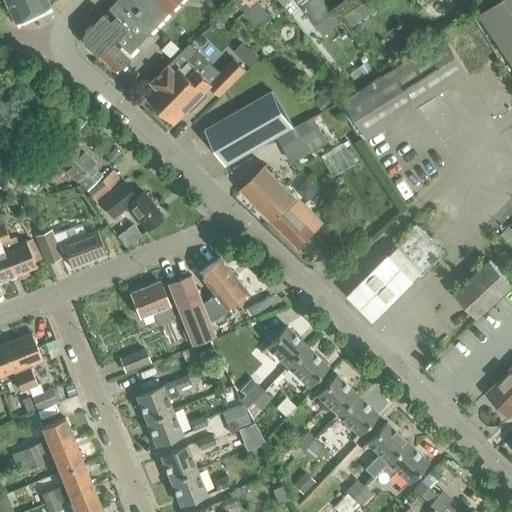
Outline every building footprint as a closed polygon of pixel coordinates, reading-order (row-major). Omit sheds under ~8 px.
[(32,12),(49,4),(47,0),(4,0),(15,21),(32,12)] [(129,56),(182,0),(117,0),(86,33),(86,38),(86,42),(118,72),(132,58),(129,56)] [(227,0),(206,0),(214,11),(227,0)] [(269,16),(256,0),(233,0),(241,10),(243,9),(256,26),(269,16)] [(295,0),(316,26),(332,13),(321,0),(295,0)] [(511,0),(501,0),(479,15),(511,63),(511,0)] [(354,2),(338,11),(349,28),(364,18),(354,2)] [(343,101),(367,138),(468,74),(497,55),(471,14),(441,33),(444,37),(343,101)] [(163,49),(173,59),(181,49),(171,40),(163,49)] [(244,71),(233,60),(221,72),(191,43),(168,66),(169,66),(143,92),(174,122),(210,87),(219,96),(244,71)] [(248,52),(239,61),(247,70),(257,61),(248,52)] [(367,62),(358,67),(363,76),(372,70),(367,62)] [(231,164),(277,137),(299,125),(279,90),(211,129),(231,164)] [(323,92),(314,102),(323,111),(332,101),(323,92)] [(311,118),(299,125),(277,137),(291,162),(326,143),(311,118)] [(39,173),(53,158),(87,191),(103,176),(91,164),(94,161),(71,139),(67,143),(61,137),(32,156),(33,159),(8,174),(7,172),(0,176),(0,181),(4,189),(14,184),(15,185),(38,171),(39,173)] [(345,141),(323,153),(335,174),(357,161),(345,141)] [(299,250),(324,225),(266,167),(242,192),(299,250)] [(112,169),(101,180),(109,190),(121,181),(112,169)] [(111,217),(127,205),(145,229),(162,216),(142,191),(135,197),(122,180),(121,181),(109,190),(97,199),(111,217)] [(0,213),(0,236),(15,274),(35,266),(25,239),(9,246),(7,238),(10,237),(4,222),(0,213)] [(399,251),(422,275),(445,254),(418,225),(395,246),(399,251)] [(61,242),(71,266),(105,253),(96,228),(61,242)] [(34,236),(44,263),(60,257),(50,230),(34,236)] [(0,279),(15,274),(0,236),(0,279)] [(377,323),(422,275),(399,251),(352,297),(377,323)] [(219,259),(199,275),(214,295),(202,304),(212,317),(244,291),(219,259)] [(477,319),(511,286),(511,284),(490,261),(454,294),(477,319)] [(214,335),(189,274),(165,283),(176,311),(177,311),(184,329),(182,330),(178,320),(169,324),(177,344),(185,340),(186,342),(189,340),(190,345),(214,335)] [(173,317),(169,306),(159,281),(129,293),(139,317),(152,312),(157,324),(173,317)] [(266,346),(287,366),(306,346),(285,326),(266,346)] [(31,332),(11,340),(28,386),(36,382),(30,368),(26,369),(25,365),(41,359),(31,332)] [(20,389),(28,386),(11,340),(0,344),(0,375),(16,369),(18,373),(14,374),(20,389)] [(209,362),(200,343),(181,352),(189,370),(209,362)] [(144,345),(118,356),(125,373),(151,362),(144,345)] [(287,366),(307,386),(327,365),(306,346),(287,366)] [(511,368),(487,394),(511,417),(511,415),(511,368)] [(317,394),(338,414),(357,394),(335,374),(317,394)] [(136,396),(146,420),(172,410),(168,400),(178,396),(176,390),(190,385),(187,375),(136,396)] [(240,399),(247,407),(264,390),(257,382),(240,399)] [(51,389),(32,396),(37,409),(56,401),(51,389)] [(271,397),(264,390),(247,407),(246,408),(251,418),(271,397)] [(359,434),(378,415),(357,394),(338,414),(359,434)] [(34,409),(29,397),(22,400),(22,401),(26,412),(34,409)] [(221,412),(226,423),(247,414),(243,404),(221,412)] [(156,445),(182,434),(172,410),(146,420),(156,445)] [(226,423),(229,433),(251,424),(247,414),(226,423)] [(207,425),(203,415),(189,421),(193,431),(207,425)] [(39,454),(50,449),(74,439),(65,416),(41,426),(46,440),(13,453),(17,463),(27,459),(39,454)] [(381,468),(406,442),(386,422),(366,442),(387,462),(381,468)] [(295,443),(302,450),(314,438),(307,431),(295,443)] [(201,450),(216,444),(212,434),(197,441),(201,450)] [(302,450),(310,457),(322,446),(314,438),(302,450)] [(59,471),(83,461),(74,439),(50,449),(59,471)] [(351,449),(344,442),(331,455),(339,462),(351,449)] [(407,482),(427,461),(406,442),(381,468),(388,476),(394,469),(407,482)] [(160,455),(170,480),(196,470),(186,445),(160,455)] [(339,462),(347,469),(359,456),(351,449),(339,462)] [(31,470),(43,465),(39,454),(27,459),(31,470)] [(92,483),(83,461),(59,471),(64,483),(40,492),(44,502),(56,497),(68,493),(92,483)] [(180,504),(206,494),(196,470),(170,480),(180,504)] [(435,509),(434,509),(437,511),(473,511),(472,511),(470,511),(453,511),(454,511),(447,504),(451,500),(442,491),(439,495),(430,487),(437,478),(429,471),(413,489),(430,504),(435,509)] [(303,493),(315,482),(305,472),(293,484),(303,493)] [(232,485),(228,475),(213,481),(217,490),(232,485)] [(331,503),(340,511),(364,486),(357,479),(346,491),(341,496),(338,496),(331,503)] [(92,483),(68,493),(75,511),(83,511),(100,505),(92,483)] [(364,486),(340,511),(353,511),(372,494),(364,486)] [(236,494),(221,500),(225,510),(250,500),(245,488),(236,492),(236,494)] [(44,502),(48,511),(53,511),(61,509),(56,497),(44,502)]
